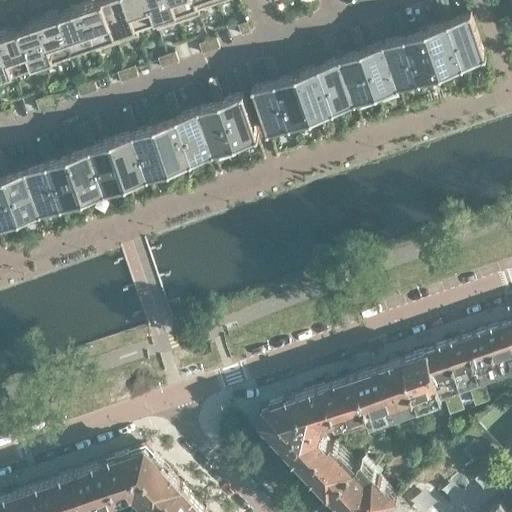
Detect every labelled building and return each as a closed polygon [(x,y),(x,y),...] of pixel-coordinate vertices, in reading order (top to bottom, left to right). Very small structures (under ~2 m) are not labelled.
[(118,41),(103,0),(90,0),(82,3),(94,41),(96,48),(118,41)] [(136,26),(126,0),(103,0),(118,41),(139,34),(136,26)] [(156,19),(149,0),(126,0),(136,26),(155,20),(156,19)] [(179,20),(172,0),(149,0),(156,19),(155,20),(158,27),(179,20)] [(199,8),(195,0),(172,0),(179,20),(200,13),(199,8)] [(219,1),(218,0),(195,0),(199,8),(219,1)] [(448,5),(446,0),(437,0),(440,8),(448,5)] [(94,41),(82,3),(61,10),(74,48),(94,41)] [(452,16),(448,5),(440,8),(444,19),(448,18),(452,16)] [(405,20),(401,9),(393,12),(397,23),(405,20)] [(471,9),(470,10),(468,10),(469,11),(452,16),(448,18),(463,62),(464,61),(484,54),(484,55),(486,54),(487,54),(486,52),(485,52),(481,40),(481,39),(481,38),(480,38),(476,26),(476,25),(476,24),(475,24),(471,12),(472,11),(471,9)] [(74,48),(61,10),(53,13),(40,17),(53,55),(55,54),(74,48)] [(53,55),(40,17),(29,21),(22,24),(20,25),(32,62),(35,69),(57,62),(55,54),(53,55)] [(248,18),(247,18),(247,20),(239,23),(242,33),(244,33),(244,32),(251,30),(251,31),(252,30),(252,29),(251,29),(248,20),(248,18)] [(463,62),(448,18),(444,19),(428,25),(427,24),(426,24),(442,70),(443,69),(443,68),(444,68),(462,62),(463,62)] [(409,31),(405,20),(397,23),(401,34),(405,33),(409,31)] [(362,35),(358,24),(350,27),(354,38),(362,35)] [(442,70),(426,24),(425,25),(426,25),(409,31),(405,33),(420,77),(421,76),(439,70),(441,69),(441,70),(442,70)] [(32,62),(20,25),(12,27),(0,31),(0,33),(12,69),(32,62)] [(0,73),(12,69),(0,33),(0,73)] [(420,77),(405,33),(401,34),(384,40),(384,39),(383,40),(399,84),(400,84),(399,83),(419,77),(420,77)] [(366,46),(362,35),(354,38),(358,49),(362,47),(366,46)] [(217,36),(208,39),(212,48),(219,46),(219,47),(220,46),(217,36)] [(212,48),(208,39),(200,42),(203,52),(205,51),(212,48)] [(319,50),(315,39),(307,42),(311,53),(319,50)] [(399,84),(383,40),(382,40),(366,46),(362,47),(377,92),(378,91),(397,84),(398,84),(399,84)] [(377,92),(362,47),(358,49),(341,54),(340,54),(355,99),(356,99),(356,98),(376,91),(376,92),(377,92)] [(176,50),(167,53),(171,62),(178,60),(178,61),(180,60),(176,50)] [(323,61),(319,50),(311,53),(315,64),(319,62),(323,61)] [(171,62),(167,53),(159,56),(162,66),(164,66),(164,65),(171,62)] [(276,65),(272,54),(264,57),(268,67),(276,65)] [(355,99),(340,54),(339,55),(323,61),(319,62),(334,106),(335,106),(354,99),(355,99)] [(334,106),(319,62),(315,64),(298,69),(297,69),(312,114),(313,114),(313,113),(333,106),(333,107),(334,106)] [(135,64),(127,67),(130,77),(137,74),(137,75),(139,74),(135,64)] [(279,76),(276,65),(268,67),(272,78),(276,77),(279,76)] [(130,77),(127,67),(118,70),(122,80),(123,80),(123,79),(130,77)] [(312,114),(297,69),(296,69),(296,70),(279,76),(276,77),(291,121),(292,121),(311,114),(311,115),(312,114)] [(220,86),(216,75),(209,78),(212,89),(220,86)] [(291,121),(276,77),(272,78),(255,84),(253,85),(252,85),(253,87),(254,87),(258,99),(258,101),(263,113),(262,113),(263,115),(268,127),(267,127),(267,129),(268,129),(270,128),(290,121),(290,122),(291,121)] [(94,78),(86,81),(89,91),(96,88),(96,89),(98,88),(94,78)] [(89,91),(86,81),(77,84),(81,94),(82,94),(82,93),(89,91)] [(224,97),(220,86),(212,89),(216,100),(220,99),(224,97)] [(177,101),(173,90),(166,93),(169,104),(177,101)] [(243,90),(241,91),(224,97),(220,99),(235,143),(236,142),(256,135),(256,136),(258,135),(259,135),(258,133),(257,133),(253,120),(253,119),(252,119),(248,106),(249,106),(248,105),(243,92),(244,92),(243,90)] [(53,92),(45,95),(48,105),(55,102),(55,103),(57,102),(53,92)] [(48,105),(45,95),(36,98),(40,108),(41,108),(41,107),(48,105)] [(235,143),(220,99),(216,100),(200,106),(200,105),(199,106),(214,150),(215,150),(215,149),(234,143),(235,143)] [(181,112),(177,101),(169,104),(173,115),(177,113),(181,112)] [(134,116),(130,105),(122,108),(126,119),(134,116)] [(12,106),(4,109),(7,119),(14,116),(15,117),(16,117),(12,106)] [(214,150),(199,106),(198,106),(181,112),(177,113),(192,157),(193,157),(213,150),(214,150)] [(192,157),(177,113),(173,115),(156,121),(156,120),(155,120),(171,165),(172,165),(172,164),(191,157),(191,158),(192,157)] [(138,127),(134,116),(126,119),(130,130),(134,128),(138,127)] [(91,131),(87,120),(79,123),(83,133),(91,131)] [(171,165),(155,120),(154,120),(154,121),(138,127),(134,128),(149,172),(150,172),(170,165),(170,166),(171,165)] [(149,172),(134,128),(130,130),(113,135),(112,135),(128,180),(129,180),(128,179),(148,172),(148,173),(149,172)] [(95,142),(91,131),(83,133),(87,144),(91,143),(95,142)] [(48,146),(44,135),(36,137),(40,148),(48,146)] [(128,180),(112,135),(111,135),(111,136),(95,142),(91,143),(106,187),(107,187),(107,186),(126,180),(127,181),(128,180)] [(106,187),(91,143),(87,144),(70,150),(70,149),(69,150),(85,195),(86,195),(85,194),(105,187),(105,188),(106,187)] [(52,157),(48,146),(40,148),(44,159),(48,158),(52,157)] [(85,195),(69,150),(68,150),(68,151),(52,157),(48,158),(63,202),(64,202),(64,201),(83,195),(84,195),(85,195)] [(63,202),(48,158),(44,159),(27,165),(26,165),(41,210),(42,209),(62,202),(63,202)] [(9,171),(5,161),(0,162),(0,172),(1,174),(5,173),(9,171)] [(41,210),(26,165),(25,165),(25,166),(9,171),(5,173),(20,217),(21,217),(21,216),(40,209),(40,210),(41,210)] [(20,217),(5,173),(1,174),(0,174),(0,223),(19,217),(20,217)] [(511,362),(511,338),(505,319),(465,332),(479,374),(490,371),(488,365),(507,358),(509,364),(511,362)] [(479,374),(465,332),(427,345),(441,387),(450,384),(448,379),(467,372),(469,378),(479,374)] [(441,387),(427,345),(405,353),(419,395),(421,399),(431,395),(429,391),(441,387)] [(419,395),(405,353),(380,361),(396,407),(405,404),(403,400),(419,395)] [(396,407),(380,361),(356,370),(369,405),(371,411),(385,406),(387,410),(396,407)] [(369,405),(356,370),(325,380),(336,412),(336,414),(340,415),(369,405)] [(336,412),(325,380),(294,391),(303,418),(322,423),(324,416),(336,412)] [(303,418),(294,391),(263,402),(260,416),(281,439),(303,418)] [(304,462),(330,439),(321,429),(322,423),(303,418),(281,439),(304,462)] [(328,487),(355,461),(335,439),(331,438),(330,439),(304,462),(328,487)] [(133,478),(158,455),(146,442),(106,456),(118,491),(136,485),(133,478)] [(155,505),(182,480),(158,455),(133,478),(136,485),(155,505)] [(118,491),(106,456),(76,466),(88,501),(118,491)] [(345,505),(380,472),(374,465),(371,468),(360,457),(355,461),(328,487),(345,505)] [(88,501),(76,466),(52,474),(64,511),(76,511),(90,507),(88,501)] [(351,511),(375,511),(395,494),(384,482),(387,479),(380,472),(345,505),(351,511)] [(64,511),(52,474),(28,482),(38,511),(64,511)] [(161,511),(197,511),(205,505),(189,488),(190,484),(185,480),(182,480),(155,505),(161,511)] [(38,511),(28,482),(0,491),(0,503),(3,511),(38,511)] [(511,511),(511,503),(509,506),(500,497),(484,511),(511,511)]
